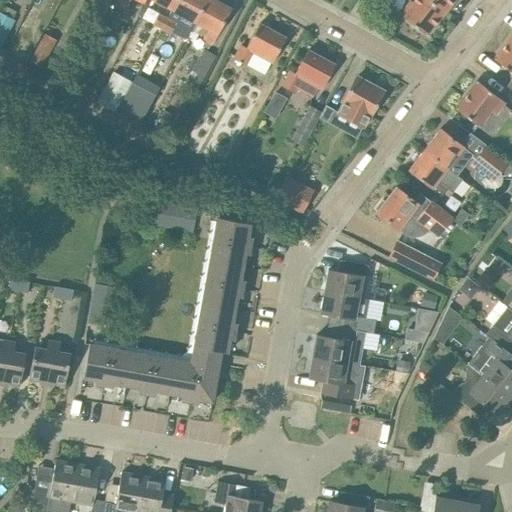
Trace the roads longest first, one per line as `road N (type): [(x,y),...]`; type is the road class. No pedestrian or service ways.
road 1 (residential): [(260,461),(0,425)]
road 2 (residential): [(260,461),(304,244)]
road 3 (residential): [(322,220),(435,79)]
road 4 (residential): [(435,79),(289,0)]
